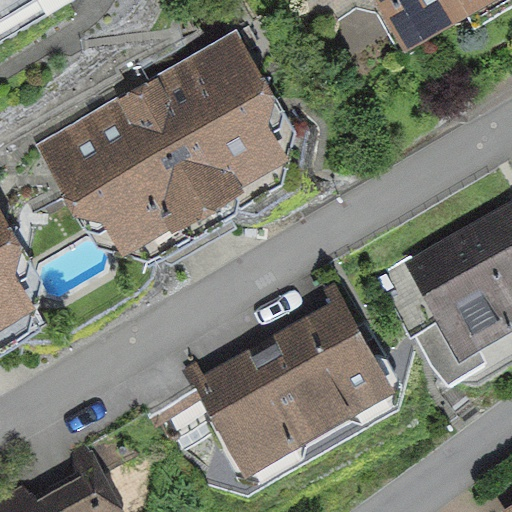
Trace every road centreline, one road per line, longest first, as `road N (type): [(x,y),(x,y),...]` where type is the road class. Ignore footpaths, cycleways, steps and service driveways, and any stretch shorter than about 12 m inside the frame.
road 1 (residential): [(511,129),(0,420)]
road 2 (residential): [(396,511),(511,423)]
